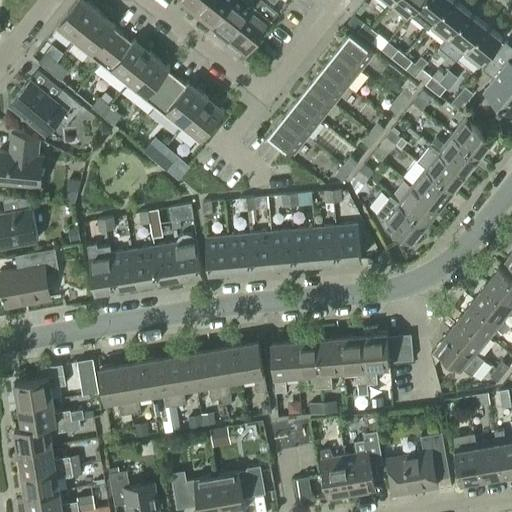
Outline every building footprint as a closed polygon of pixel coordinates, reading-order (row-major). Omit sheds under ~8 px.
[(98,8),(87,0),(75,0),(55,26),(58,28),(57,29),(69,39),(71,38),(72,40),(98,8)] [(184,0),(196,9),(203,0),(184,0)] [(203,0),(196,9),(213,22),(230,0),(203,0)] [(248,0),(230,0),(213,22),(230,36),(254,5),(248,0)] [(258,0),(254,5),(230,36),(247,50),(272,19),(278,11),(264,0),(258,0)] [(420,0),(392,0),(390,3),(408,17),(412,11),(412,10),(420,0)] [(429,24),(447,0),(420,0),(412,10),(412,11),(429,24)] [(446,37),(468,9),(456,0),(447,0),(429,24),(446,37)] [(123,33),(123,32),(114,26),(116,23),(98,8),(72,40),(75,41),(74,43),(86,53),(88,52),(100,61),(123,33)] [(462,51),(485,23),(468,9),(446,37),(462,51)] [(365,35),(371,27),(364,21),(358,29),(365,35)] [(462,51),(480,65),(502,37),(485,23),(462,51)] [(371,27),(365,35),(372,41),(379,32),(371,27)] [(336,48),(361,68),(375,50),(350,30),(336,48)] [(127,83),(152,51),(133,37),(131,39),(123,33),(100,61),(112,71),(111,72),(123,83),(125,81),(127,83)] [(511,56),(511,44),(505,39),(483,68),(494,77),(484,90),(511,112),(511,60),(510,59),(511,56)] [(348,84),(361,68),(336,48),(322,65),(348,84)] [(398,62),(405,54),(398,48),(391,56),(398,62)] [(50,69),(57,60),(46,51),(39,60),(50,69)] [(170,66),(152,51),(127,83),(129,85),(128,86),(141,96),(142,95),(154,105),(177,75),(168,69),(170,66)] [(406,68),(413,60),(405,54),(398,62),(406,68)] [(57,60),(50,69),(61,78),(68,70),(57,60)] [(416,75),(422,67),(413,60),(406,68),(416,75)] [(334,101),(348,84),(322,65),(309,81),(334,101)] [(425,83),(432,75),(422,67),(416,75),(425,83)] [(185,82),(177,75),(154,105),(166,114),(165,116),(178,126),(179,124),(181,126),(206,95),(187,80),(185,82)] [(432,89),(439,80),(432,75),(425,83),(432,89)] [(81,103),(63,88),(55,97),(30,77),(10,101),(47,132),(59,117),(65,122),(81,103)] [(404,87),(411,93),(418,84),(408,77),(401,85),(404,87)] [(432,89),(439,94),(446,86),(439,80),(432,89)] [(320,119),(334,101),(309,81),(296,98),(320,119)] [(404,102),(411,93),(404,87),(397,96),(404,102)] [(469,100),(459,92),(451,102),(461,110),(469,100)] [(412,101),(422,109),(427,102),(417,94),(412,101)] [(103,114),(110,105),(99,95),(91,104),(103,114)] [(206,95),(181,126),(183,128),(182,129),(195,139),(196,138),(198,140),(223,109),(224,110),(224,109),(206,95)] [(396,111),(404,102),(397,96),(389,106),(396,111)] [(307,135),(320,119),(296,98),(282,115),(307,135)] [(417,115),(422,109),(412,101),(407,107),(417,115)] [(110,105),(103,114),(114,123),(121,114),(110,105)] [(293,153),(307,135),(282,115),(268,133),(293,153)] [(480,154),(494,137),(466,115),(452,132),(480,154)] [(102,121),(94,130),(103,137),(110,128),(102,121)] [(370,130),(377,136),(384,126),(377,121),(370,130)] [(385,135),(395,142),(400,136),(390,128),(385,135)] [(370,145),(377,136),(370,130),(362,140),(370,145)] [(39,138),(26,132),(11,131),(9,151),(0,149),(0,181),(40,185),(43,154),(38,153),(39,138)] [(466,171),(480,154),(452,132),(445,141),(436,136),(430,143),(466,171)] [(390,149),(395,142),(385,135),(380,141),(390,149)] [(155,158),(163,149),(152,140),(144,148),(155,158)] [(453,188),(466,171),(430,143),(417,160),(425,166),(453,188)] [(163,149),(155,158),(167,168),(174,159),(163,149)] [(343,164),(350,170),(358,160),(351,155),(343,164)] [(359,168),(369,176),(374,170),(364,162),(359,168)] [(343,179),(350,170),(343,164),(336,173),(343,179)] [(440,205),(453,188),(425,166),(412,183),(440,205)] [(364,183),(369,176),(359,168),(354,175),(364,183)] [(68,178),(66,203),(74,203),(78,191),(81,180),(68,178)] [(426,222),(440,205),(412,183),(399,200),(426,222)] [(333,188),(334,200),(342,199),(341,187),(333,188)] [(325,201),(334,200),(333,188),(324,189),(325,201)] [(291,204),(299,204),(298,191),(289,192),(291,204)] [(6,211),(0,211),(0,244),(38,237),(30,196),(16,194),(2,192),(6,211)] [(282,205),(291,204),(289,192),(281,193),(282,205)] [(399,200),(390,193),(376,211),(386,228),(397,237),(402,231),(412,239),(426,222),(399,200)] [(246,196),(247,208),(256,207),(255,195),(246,196)] [(239,209),(247,208),(246,196),(238,197),(239,209)] [(203,200),(205,212),(212,211),(211,199),(203,200)] [(191,202),(169,205),(171,218),(193,214),(191,202)] [(156,208),(147,209),(150,220),(158,219),(168,217),(166,206),(156,208)] [(147,209),(139,211),(142,222),(150,220),(147,209)] [(105,217),(107,228),(115,227),(113,215),(105,217)] [(99,229),(107,228),(105,217),(97,218),(99,229)] [(336,224),(338,259),(361,257),(358,222),(336,224)] [(317,261),(338,259),(336,224),(314,226),(317,261)] [(296,263),(317,261),(314,226),(292,228),(296,263)] [(77,227),(68,229),(70,240),(79,238),(77,227)] [(274,265),(296,263),(292,228),(271,230),(274,265)] [(252,267),(274,265),(271,230),(249,232),(252,267)] [(231,269),(252,267),(249,232),(228,234),(231,269)] [(177,240),(175,241),(180,276),(203,272),(197,237),(195,237),(194,237),(191,234),(187,233),(182,233),(179,236),(177,238),(177,240)] [(209,271),(231,269),(228,234),(206,236),(209,271)] [(175,241),(153,244),(159,279),(180,276),(175,241)] [(87,243),(89,255),(95,290),(117,286),(111,251),(110,244),(97,246),(97,242),(87,243)] [(153,244),(132,248),(138,283),(159,279),(153,244)] [(47,272),(59,269),(55,247),(27,252),(30,265),(0,271),(6,304),(52,296),(47,272)] [(111,251),(117,286),(138,283),(132,248),(111,251)] [(511,274),(499,264),(487,280),(511,300),(511,274)] [(487,280),(474,297),(502,320),(503,320),(509,311),(511,313),(511,300),(487,280)] [(474,297),(462,312),(490,335),(497,327),(503,332),(509,325),(509,324),(503,320),(502,320),(474,297)] [(449,328),(478,351),(490,335),(462,312),(449,328)] [(387,334),(387,330),(374,331),(372,328),(365,329),(363,332),(364,346),(368,382),(378,381),(377,365),(390,364),(390,360),(387,334)] [(449,328),(435,345),(464,368),(472,374),(485,358),(477,352),(478,351),(449,328)] [(356,367),(358,383),(361,383),(368,382),(364,346),(363,332),(340,334),(343,368),(356,367)] [(413,358),(412,340),(411,332),(399,333),(401,359),(413,358)] [(390,360),(401,359),(399,333),(387,334),(390,360)] [(331,369),(343,368),(340,334),(318,336),(323,386),(332,385),(331,369)] [(312,387),(323,386),(318,336),(295,338),(298,372),(311,371),(312,387)] [(267,388),(265,373),(259,338),(236,342),(242,377),(254,375),(256,390),(267,388)] [(286,373),(298,372),(295,338),(272,340),(276,390),(287,390),(286,373)] [(213,346),(222,396),(231,394),(229,379),(242,377),(236,342),(213,346)] [(211,397),(221,396),(222,396),(213,346),(191,349),(197,385),(209,383),(211,397)] [(435,362),(443,352),(436,346),(432,352),(434,361),(435,362)] [(184,387),(197,385),(191,349),(168,353),(177,403),(186,402),(184,387)] [(166,405),(177,403),(168,353),(146,357),(152,393),(164,390),(166,405)] [(139,395),(152,393),(146,357),(123,361),(132,411),(141,410),(139,395)] [(496,366),(504,373),(510,365),(502,359),(496,366)] [(121,413),(132,411),(123,361),(100,365),(106,400),(119,398),(121,413)] [(14,381),(12,383),(13,391),(16,392),(18,403),(54,397),(51,385),(66,382),(62,362),(37,366),(39,376),(14,380),(14,381)] [(498,380),(504,373),(496,366),(490,374),(498,380)] [(358,383),(358,393),(368,392),(368,382),(361,383),(358,383)] [(499,389),(502,405),(511,404),(508,387),(499,389)] [(468,394),(469,403),(479,402),(477,393),(468,394)] [(460,405),(469,403),(468,394),(458,395),(460,405)] [(370,397),(370,407),(380,406),(384,405),(383,396),(370,397)] [(54,397),(18,403),(22,425),(22,426),(79,417),(84,416),(82,407),(70,409),(70,407),(56,410),(54,397)] [(336,398),(323,400),(324,412),(337,411),(336,398)] [(286,411),(298,410),(298,400),(285,401),(286,411)] [(310,413),(324,412),(323,400),(309,401),(310,413)] [(22,425),(14,427),(18,450),(53,444),(51,431),(81,426),(79,417),(22,426),(22,425)] [(227,428),(210,431),(213,447),(230,444),(227,428)] [(511,434),(505,436),(504,428),(494,430),(495,437),(501,474),(511,471),(511,434)] [(344,452),(351,493),(376,488),(373,471),(377,470),(376,462),(383,461),(377,429),(364,431),(365,437),(355,439),(356,450),(344,452)] [(449,474),(442,431),(421,434),(423,448),(387,454),(394,492),(438,485),(437,477),(449,474)] [(476,441),(474,431),(453,434),(461,481),(482,477),(476,441)] [(162,435),(164,447),(176,445),(174,433),(162,435)] [(482,477),(501,474),(495,437),(476,441),(482,477)] [(53,444),(18,450),(22,472),(80,462),(79,453),(55,456),(53,444)] [(351,493),(344,452),(333,454),(329,446),(320,448),(328,496),(351,493)] [(80,462),(22,472),(26,495),(61,489),(59,476),(82,472),(80,462)] [(216,472),(223,511),(233,511),(246,510),(244,494),(265,491),(260,464),(247,466),(247,468),(239,470),(239,468),(216,472)] [(115,503),(127,501),(128,511),(160,511),(155,480),(130,484),(127,468),(110,471),(115,503)] [(223,511),(216,472),(194,476),(195,477),(186,479),(185,469),(171,471),(177,506),(199,502),(200,511),(223,511)] [(313,498),(309,474),(294,477),(299,501),(313,498)] [(61,489),(26,495),(28,511),(62,511),(79,509),(85,508),(95,506),(94,496),(78,499),(63,501),(61,489)]
